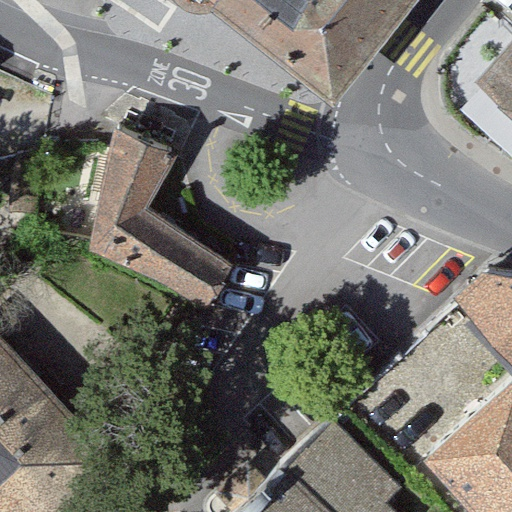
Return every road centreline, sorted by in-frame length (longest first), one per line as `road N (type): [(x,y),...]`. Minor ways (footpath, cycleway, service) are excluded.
road 1 (unclassified): [(365,152),(225,95),(0,23)]
road 2 (tertiary): [(365,152),(396,66),(444,0)]
road 3 (tertiary): [(511,218),(365,152)]
